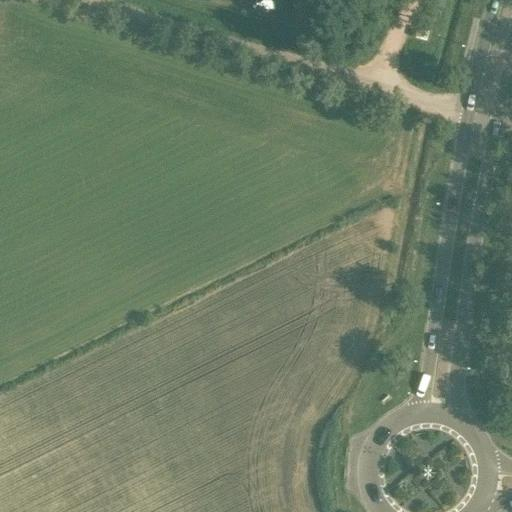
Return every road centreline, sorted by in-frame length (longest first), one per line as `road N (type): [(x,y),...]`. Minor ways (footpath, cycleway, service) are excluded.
road 1 (unclassified): [(479,120),(103,0)]
road 2 (primary): [(453,418),(492,137),(479,120)]
road 3 (primary): [(479,120),(462,136),(419,413)]
road 4 (primary): [(419,413),(400,419),(373,447),(368,485),(381,511)]
road 5 (primary): [(479,120),(510,0)]
